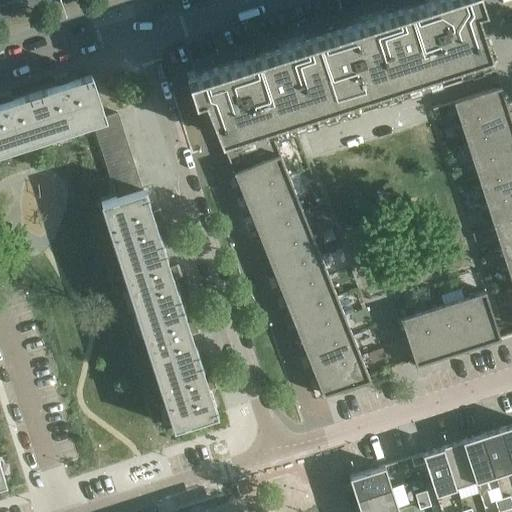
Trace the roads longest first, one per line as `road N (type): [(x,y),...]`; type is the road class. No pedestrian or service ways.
road 1 (residential): [(279,452),(142,29)]
road 2 (residential): [(279,452),(511,379)]
road 3 (residential): [(85,511),(279,452)]
road 4 (residential): [(0,75),(142,29)]
road 5 (residential): [(142,29),(176,31),(278,0)]
